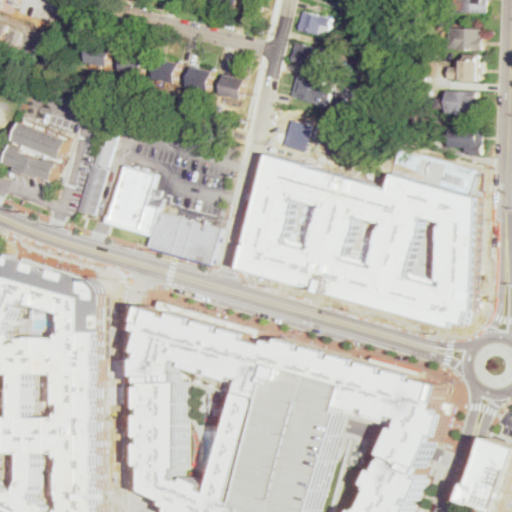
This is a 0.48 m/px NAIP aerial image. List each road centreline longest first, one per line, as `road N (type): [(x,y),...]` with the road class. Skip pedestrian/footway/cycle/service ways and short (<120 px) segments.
road 1 (primary): [(0,220),(436,354),(472,377)]
road 2 (primary): [(479,344),(412,332),(0,208)]
road 3 (residential): [(230,278),(293,0)]
road 4 (residential): [(151,271),(134,299),(133,472)]
road 5 (residential): [(282,49),(103,4)]
